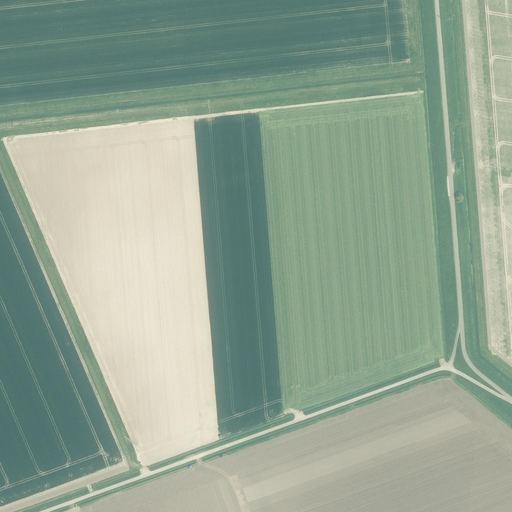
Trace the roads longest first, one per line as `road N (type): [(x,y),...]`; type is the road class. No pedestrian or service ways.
road 1 (unclassified): [(41,511),(445,367)]
road 2 (unclassified): [(461,325),(435,0)]
